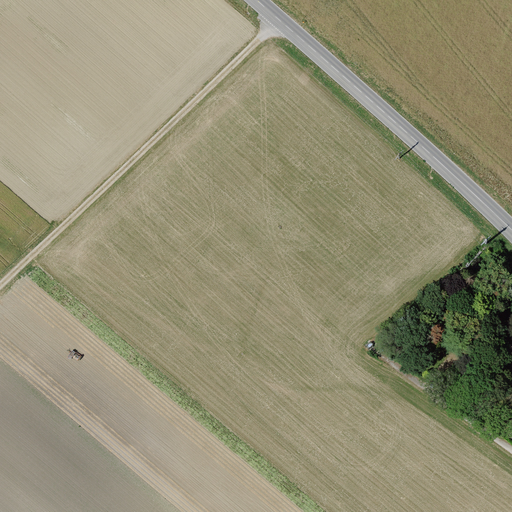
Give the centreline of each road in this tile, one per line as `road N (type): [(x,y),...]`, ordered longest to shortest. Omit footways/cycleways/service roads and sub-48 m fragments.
road 1 (track): [(279,21),(0,286)]
road 2 (secondary): [(511,232),(254,0)]
